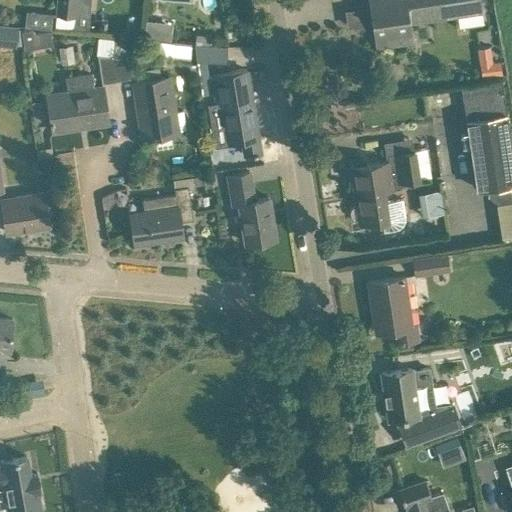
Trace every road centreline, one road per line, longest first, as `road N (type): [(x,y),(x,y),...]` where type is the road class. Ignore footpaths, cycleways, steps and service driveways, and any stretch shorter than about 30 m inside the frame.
road 1 (residential): [(323,302),(274,0)]
road 2 (residential): [(323,302),(57,275)]
road 3 (residential): [(357,511),(323,302)]
road 4 (unknown): [(93,278),(86,187),(99,162),(129,145)]
road 5 (residential): [(76,407),(57,275)]
